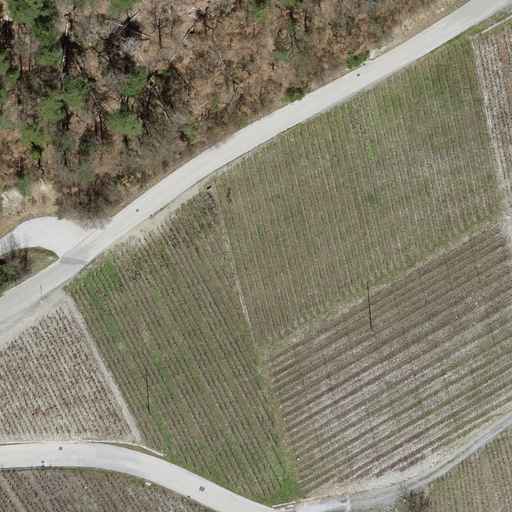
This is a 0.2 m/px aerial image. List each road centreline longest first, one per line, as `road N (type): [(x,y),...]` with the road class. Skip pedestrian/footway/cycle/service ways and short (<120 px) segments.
road 1 (unclassified): [(482,0),(169,188),(0,307)]
road 2 (unclassified): [(0,462),(125,457),(248,511)]
road 3 (track): [(306,511),(395,495),(511,419)]
